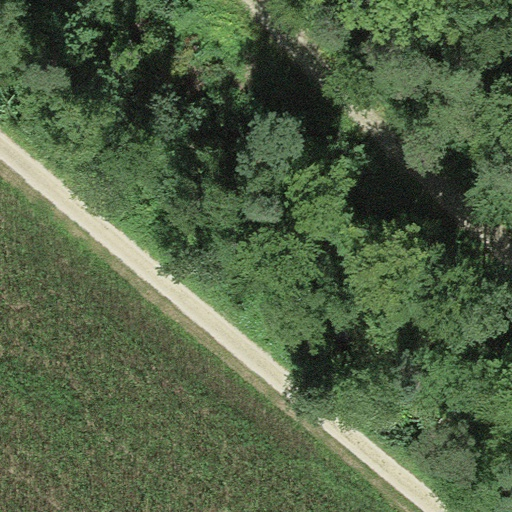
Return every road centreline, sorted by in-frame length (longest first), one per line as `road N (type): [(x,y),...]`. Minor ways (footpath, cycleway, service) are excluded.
road 1 (track): [(438,511),(0,151)]
road 2 (track): [(243,0),(511,271)]
